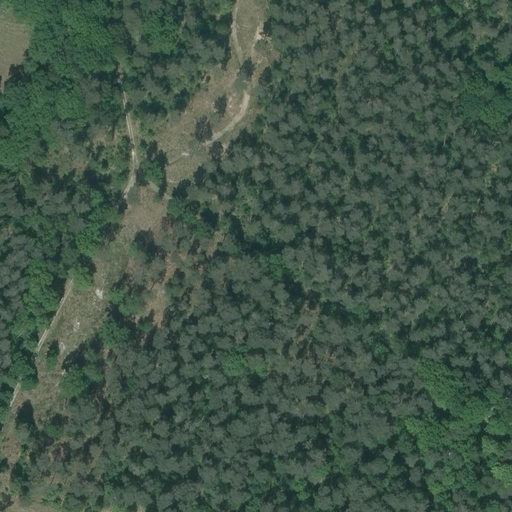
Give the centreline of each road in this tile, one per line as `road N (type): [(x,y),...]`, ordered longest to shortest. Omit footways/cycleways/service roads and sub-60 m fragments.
road 1 (track): [(237,0),(234,43),(245,82),(237,120),(213,141),(135,176),(440,381),(504,413)]
road 2 (track): [(100,0),(135,176),(17,386)]
road 3 (track): [(504,413),(238,511)]
